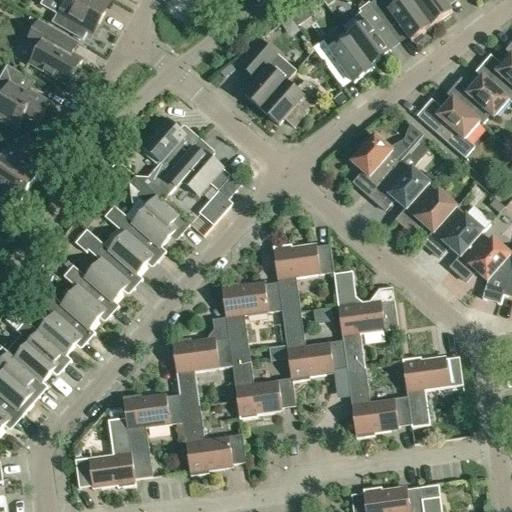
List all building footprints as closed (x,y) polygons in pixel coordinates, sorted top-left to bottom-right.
[(44,0),(41,6),(58,16),(53,25),(83,41),(87,33),(93,36),(100,24),(106,14),(95,8),(99,0),(44,0)] [(376,0),(371,5),(385,24),(387,27),(396,21),(412,43),(432,28),(411,0),(376,0)] [(411,0),(432,28),(452,13),(442,0),(411,0)] [(362,28),(350,37),(374,71),(375,70),(373,67),(391,53),(375,31),(385,24),(371,5),(370,4),(360,11),(362,14),(355,18),(362,28)] [(64,36),(39,22),(28,42),(40,49),(31,65),(68,87),(83,62),(58,48),(64,36)] [(355,85),(374,71),(350,37),(349,38),(352,41),(340,50),(335,43),(328,48),(324,42),(314,50),(329,70),(339,63),(355,85)] [(296,73),(260,41),(239,65),(258,82),(245,97),(262,112),(287,84),(296,73)] [(511,56),(499,71),(489,62),(478,74),(483,78),(511,104),(511,56)] [(35,83),(7,67),(0,79),(0,95),(3,98),(0,102),(0,118),(4,121),(2,123),(16,131),(24,117),(38,125),(50,104),(29,93),(35,83)] [(511,105),(511,104),(483,78),(470,93),(459,84),(449,96),(453,100),(483,127),(492,118),(494,120),(509,103),(511,105)] [(297,92),(287,84),(262,112),(279,127),(297,107),(307,116),(324,97),(306,82),(297,92)] [(342,93),(333,101),(339,108),(348,101),(342,93)] [(483,128),(483,127),(453,100),(440,115),(430,106),(418,119),(468,162),(469,161),(467,159),(474,150),(465,142),(480,125),(483,128)] [(154,184),(159,188),(201,140),(190,131),(185,137),(168,122),(144,150),(161,165),(149,179),(154,184)] [(360,190),(370,199),(401,164),(424,138),(409,124),(408,125),(411,127),(406,142),(391,150),(375,137),(352,164),(370,180),(360,190)] [(29,137),(29,136),(0,147),(0,207),(7,213),(9,209),(12,211),(19,200),(21,202),(45,168),(43,166),(44,163),(28,152),(23,140),(29,137)] [(201,140),(159,188),(154,194),(164,203),(182,182),(199,198),(223,170),(206,155),(211,149),(201,140)] [(410,172),(401,164),(370,199),(380,207),(389,197),(406,212),(407,212),(428,188),(431,185),(412,169),(410,172)] [(126,218),(134,225),(161,249),(162,249),(176,232),(182,237),(191,227),(164,203),(154,194),(136,178),(130,185),(139,193),(136,197),(141,202),(133,210),(126,218)] [(242,187),(232,178),(219,193),(229,202),(242,187)] [(437,196),(428,188),(407,212),(406,212),(397,222),(407,231),(416,220),(434,235),(434,236),(455,212),(458,209),(439,193),(437,196)] [(201,216),(214,227),(233,206),(220,194),(219,195),(211,204),(201,216)] [(495,202),(490,207),(500,215),(504,210),(505,209),(496,201),(495,202)] [(125,236),(111,252),(110,252),(138,276),(152,260),(158,265),(167,254),(162,249),(161,249),(134,225),(126,218),(115,208),(105,219),(125,236)] [(464,219),(455,212),(434,236),(434,235),(424,246),(434,254),(443,244),(461,259),(461,260),(482,235),(485,233),(467,217),(464,219)] [(101,263),(87,279),(114,304),(114,303),(129,287),(134,292),(144,281),(138,276),(110,252),(111,252),(89,233),(77,246),(88,256),(90,253),(101,263)] [(482,235),(461,260),(461,259),(451,270),(461,278),(470,268),(488,283),(483,301),(501,306),(504,297),(511,273),(503,266),(511,256),(493,240),(491,243),(482,235)] [(283,317),(302,314),(297,280),(335,275),(331,247),(310,250),(309,246),(293,249),(292,246),(274,249),(279,285),(283,313),(282,313),(283,317)] [(78,290),(63,306),(63,307),(90,331),(91,330),(105,314),(110,319),(120,308),(114,303),(114,304),(87,279),(74,268),(64,278),(78,290)] [(347,371),(348,373),(366,370),(362,337),(399,331),(395,303),(383,305),(382,299),(381,299),(376,300),(374,303),(363,304),(357,299),(353,272),(335,275),(338,305),(344,343),(348,371),(347,371)] [(245,318),(282,313),(283,313),(279,285),(258,287),(258,284),(241,287),(241,284),(222,287),(229,341),(230,341),(232,354),(250,352),(245,318)] [(63,307),(63,306),(50,295),(41,305),(54,317),(40,333),(39,334),(67,358),(67,357),(81,341),(87,346),(96,335),(91,330),(90,331),(63,307)] [(19,297),(13,305),(24,313),(30,305),(19,297)] [(283,317),(292,380),(293,384),(311,381),(311,379),(327,377),(327,374),(347,371),(348,371),(344,343),(306,348),(302,314),(283,317)] [(23,338),(9,354),(16,360),(16,361),(43,385),(43,384),(57,368),(63,373),(72,362),(67,357),(67,358),(39,334),(40,333),(26,322),(17,332),(23,338)] [(181,397),(182,410),(201,408),(196,374),(233,369),(234,369),(232,354),(230,341),(229,341),(209,344),(208,340),(192,343),(191,340),(173,343),(180,397),(181,397)] [(0,365),(6,371),(0,378),(0,395),(19,412),(19,411),(25,416),(35,405),(30,400),(34,395),(39,400),(49,389),(43,384),(43,385),(16,361),(16,360),(9,354),(3,349),(0,352),(0,365)] [(254,386),(250,352),(232,354),(234,369),(233,369),(240,422),(259,419),(259,417),(275,415),(275,411),(297,408),(293,384),(292,380),(254,386)] [(403,362),(408,399),(409,399),(413,427),(412,427),(412,430),(431,427),(426,393),(464,388),(460,359),(439,362),(439,359),(422,362),(422,359),(403,362)] [(391,430),(412,427),(413,427),(409,399),(408,399),(371,404),(366,370),(348,373),(357,440),(376,438),(375,435),(392,433),(391,430)] [(0,395),(0,433),(10,422),(16,427),(25,416),(19,411),(19,412),(0,395)] [(147,430),(184,425),(182,410),(181,397),(180,397),(160,400),(159,397),(142,399),(142,397),(124,399),(126,420),(127,420),(133,467),(134,467),(136,481),(153,479),(151,465),(147,430)] [(205,442),(201,408),(182,410),(184,425),(191,478),(210,475),(210,473),(226,471),(226,468),(247,465),(243,437),(205,442)] [(137,488),(136,481),(134,467),(133,467),(127,420),(126,420),(109,423),(114,457),(82,461),(76,462),(80,490),(101,488),(101,491),(118,488),(118,491),(137,488)] [(442,511),(439,487),(421,489),(423,501),(422,501),(423,511),(442,511)] [(423,511),(422,501),(423,501),(421,489),(400,493),(399,489),(383,492),(382,489),(364,492),(365,497),(366,511),(423,511)]
